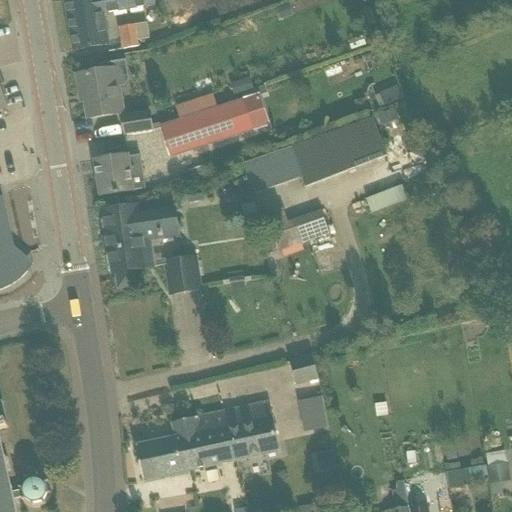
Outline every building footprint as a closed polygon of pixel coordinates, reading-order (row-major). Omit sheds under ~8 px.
[(67,0),(64,1),(73,52),(109,46),(104,15),(155,6),(153,0),(67,0)] [(213,0),(220,16),(262,0),(213,0)] [(288,6),(277,10),(281,21),(293,16),(288,6)] [(119,29),(123,50),(139,48),(138,42),(149,40),(147,24),(119,29)] [(84,93),(89,120),(123,114),(119,87),(125,86),(129,81),(126,61),(101,65),(102,72),(77,76),(80,94),(84,93)] [(250,78),(230,84),(234,96),(254,90),(250,78)] [(0,111),(8,108),(0,85),(0,111)] [(382,123),(405,117),(397,87),(374,93),(382,123)] [(243,102),(162,128),(171,157),(252,131),(243,102)] [(123,119),(125,134),(152,130),(150,114),(123,119)] [(247,182),(251,196),(301,179),(305,189),(324,182),(386,157),(372,120),(339,132),(241,166),(246,179),(244,180),(245,183),(247,182)] [(115,158),(95,161),(101,197),(120,194),(133,192),(133,191),(128,158),(128,156),(115,158)] [(220,184),(215,189),(217,197),(222,201),(230,200),(234,195),(234,187),(228,183),(220,184)] [(369,213),(404,200),(399,185),(363,198),(369,213)] [(188,196),(189,204),(204,202),(203,194),(188,196)] [(0,291),(8,288),(15,284),(21,279),(25,276),(28,273),(33,264),(14,248),(3,198),(0,198),(0,291)] [(117,273),(119,288),(135,286),(133,271),(157,267),(154,245),(165,244),(164,239),(179,237),(175,211),(138,216),(137,207),(104,212),(113,274),(117,273)] [(271,228),(279,252),(328,236),(321,212),(271,228)] [(166,264),(171,295),(201,290),(196,259),(166,264)] [(290,362),(296,385),(318,379),(312,357),(290,362)] [(300,430),(324,428),(322,397),(297,399),(300,430)] [(0,508),(16,505),(15,500),(24,498),(25,499),(33,505),(42,502),(48,494),(46,484),(38,479),(28,481),(23,489),(23,491),(13,493),(0,435),(0,430),(9,429),(2,402),(0,402),(0,508)] [(223,413),(234,463),(280,453),(269,403),(223,413)] [(136,447),(143,482),(234,463),(223,413),(172,424),(175,438),(136,447)] [(332,453),(316,456),(317,464),(333,461),(332,453)] [(507,464),(486,467),(488,477),(489,486),(510,482),(507,464)] [(467,470),(468,480),(487,477),(485,467),(467,470)] [(460,472),(446,474),(448,483),(447,483),(448,490),(463,488),(460,472)] [(409,511),(409,508),(406,491),(404,482),(396,484),(397,490),(392,491),(396,510),(387,511),(409,511)] [(351,511),(349,498),(338,500),(339,511),(351,511)]
